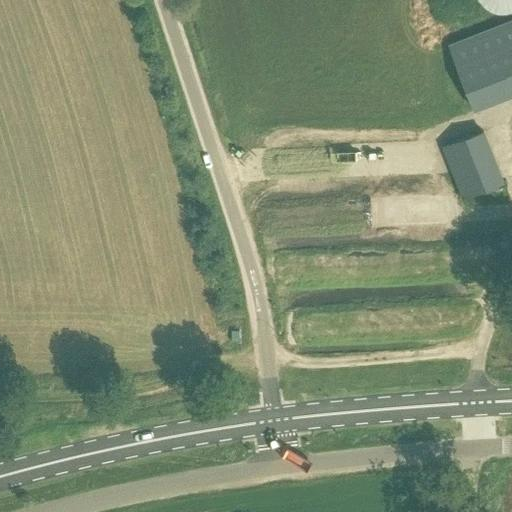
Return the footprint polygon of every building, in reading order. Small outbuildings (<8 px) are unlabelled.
[(503,13),(505,13),(510,12),(511,11),(511,0),(478,0),(479,1),(480,3),(482,5),(484,6),(486,8),(488,9),(490,10),(493,11),(495,12),(498,13),(500,13),(503,13)] [(511,20),(450,45),(476,109),(511,94),(511,20)] [(462,198),(503,182),(483,132),(442,148),(462,198)] [(476,281),(475,251),(432,252),(433,283),(476,281)] [(376,318),(320,320),(321,346),(370,344),(370,327),(376,327),(376,318)]
